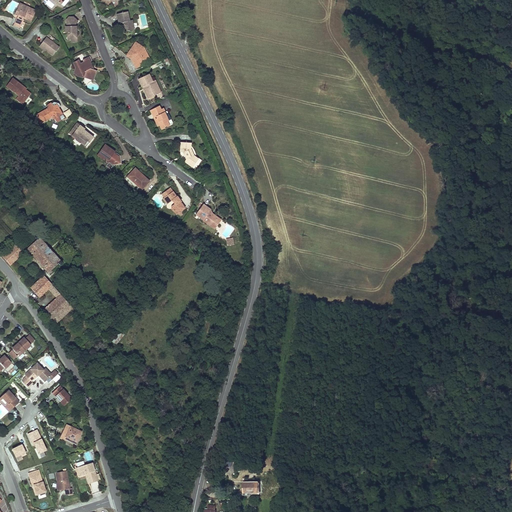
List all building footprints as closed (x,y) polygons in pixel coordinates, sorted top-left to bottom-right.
[(19,3),(15,14),(18,15),(19,14),(24,16),(23,18),(31,21),(36,11),(19,3)] [(129,21),(127,12),(116,15),(118,23),(121,23),(123,22),(124,27),(126,31),(134,29),(132,20),(129,21)] [(67,41),(78,41),(78,17),(65,17),(65,34),(67,34),(67,41)] [(22,21),(16,19),(14,25),(19,27),(22,21)] [(59,46),(47,36),(40,45),(47,50),(52,54),(59,46)] [(145,49),(137,44),(127,57),(131,60),(133,58),(135,60),(136,62),(134,64),(137,70),(147,65),(144,59),(149,56),(145,49)] [(80,60),(74,62),(76,68),(75,73),(77,74),(78,77),(81,76),(86,77),(87,75),(93,78),(96,71),(95,71),(92,70),(90,65),(92,63),(93,62),(91,57),(83,60),(84,64),(82,65),(80,60)] [(98,72),(96,71),(93,78),(87,75),(86,77),(95,81),(98,72)] [(23,85),(15,79),(14,80),(10,77),(4,83),(16,92),(23,98),(28,91),(23,87),(22,86),(23,85)] [(147,77),(137,81),(140,88),(141,88),(143,87),(149,99),(157,96),(151,83),(147,77)] [(151,83),(157,96),(160,94),(154,82),(151,83)] [(147,100),(149,99),(143,87),(141,88),(147,100)] [(20,102),(23,98),(16,92),(13,96),(20,102)] [(54,115),(59,112),(55,106),(57,104),(55,100),(52,99),(49,102),(48,100),(44,103),(46,106),(44,108),(44,107),(35,113),(35,115),(38,120),(40,120),(47,116),(51,116),(49,114),(51,112),(53,113),(54,115)] [(66,117),(73,113),(69,108),(63,112),(66,117)] [(156,110),(152,112),(156,120),(157,120),(159,122),(157,123),(159,127),(160,126),(161,129),(164,127),(165,128),(167,127),(166,126),(169,125),(168,122),(169,121),(165,114),(167,113),(166,109),(161,111),(158,113),(156,110)] [(77,140),(77,139),(82,142),(90,133),(85,129),(85,130),(75,123),(71,128),(73,129),(70,133),(74,136),(73,137),(77,140)] [(82,142),(85,145),(92,135),(90,133),(82,142)] [(102,141),(101,143),(107,148),(105,151),(107,153),(110,150),(111,148),(102,141)] [(182,142),(181,153),(184,153),(186,160),(184,162),(192,168),(198,160),(194,157),(191,149),(191,144),(182,142)] [(107,148),(101,143),(94,152),(101,157),(102,155),(104,157),(105,160),(107,160),(111,163),(117,161),(115,154),(110,150),(107,153),(105,151),(107,148)] [(149,178),(134,167),(127,176),(142,188),(149,178)] [(164,197),(167,203),(173,200),(175,204),(172,205),(172,208),(174,213),(183,208),(179,201),(178,201),(176,196),(171,187),(166,190),(168,194),(164,197)] [(202,222),(201,223),(205,226),(206,225),(211,229),(215,227),(214,221),(211,218),(210,218),(207,216),(209,213),(201,207),(194,216),(202,222)] [(212,232),(219,224),(214,221),(215,227),(211,229),(206,225),(205,226),(212,232)] [(61,264),(36,235),(33,237),(34,240),(25,248),(46,273),(47,272),(49,275),(52,272),(50,269),(56,264),(58,266),(61,264)] [(16,243),(1,255),(10,265),(24,253),(16,243)] [(47,288),(51,284),(44,275),(30,287),(39,297),(49,289),(47,288)] [(57,290),(51,284),(47,288),(49,289),(52,294),(57,290)] [(70,305),(57,290),(52,294),(56,298),(61,303),(52,311),(47,306),(42,310),(54,325),(59,320),(56,317),(70,305)] [(56,298),(47,306),(52,311),(61,303),(56,298)] [(73,308),(70,305),(56,317),(59,320),(73,308)] [(18,354),(30,343),(29,343),(34,339),(28,333),(24,336),(23,335),(18,340),(11,346),(12,347),(8,350),(13,357),(17,353),(18,354)] [(0,367),(3,365),(4,366),(10,360),(4,353),(3,352),(0,355),(0,367)] [(28,387),(33,383),(31,381),(38,375),(45,382),(50,377),(52,379),(58,374),(54,370),(50,374),(45,368),(43,370),(36,364),(24,375),(26,378),(22,381),(28,387)] [(31,381),(33,383),(38,377),(43,383),(45,382),(38,375),(31,381)] [(60,385),(52,393),(59,400),(64,406),(72,398),(60,385)] [(19,401),(8,389),(0,396),(0,401),(2,403),(3,402),(10,409),(19,401)] [(10,409),(3,402),(2,403),(9,411),(10,409)] [(66,423),(59,439),(69,443),(70,441),(77,444),(83,430),(66,423)] [(93,450),(84,453),(87,462),(96,460),(93,450)] [(91,462),(75,467),(78,475),(85,473),(89,483),(92,482),(97,480),(91,462)] [(28,472),(32,484),(34,484),(37,493),(41,492),(46,490),(39,469),(28,472)] [(66,469),(55,471),(57,481),(59,489),(65,488),(66,493),(69,492),(72,492),(71,486),(69,486),(66,469)] [(85,473),(78,475),(78,477),(84,475),(87,483),(89,483),(85,473)] [(258,490),(258,482),(245,482),(245,490),(252,490),(258,490)]
